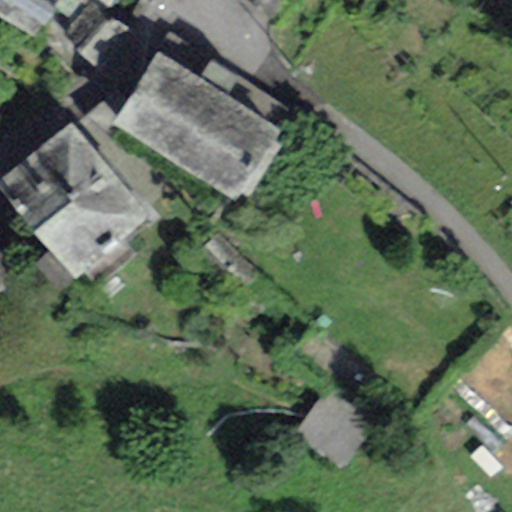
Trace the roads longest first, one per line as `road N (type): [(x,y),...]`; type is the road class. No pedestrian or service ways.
road 1 (residential): [(511,283),(476,234),(186,7)]
road 2 (residential): [(186,7),(70,104),(0,141)]
